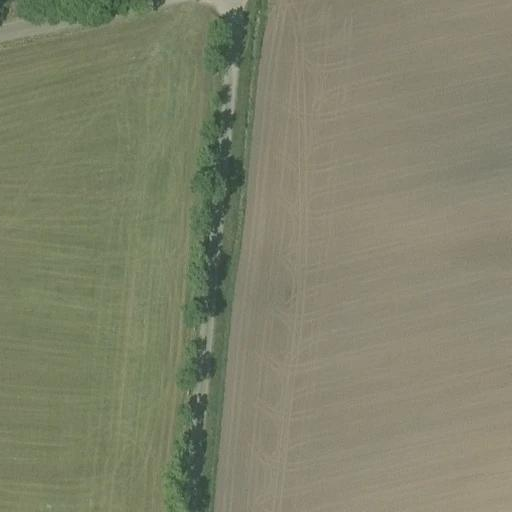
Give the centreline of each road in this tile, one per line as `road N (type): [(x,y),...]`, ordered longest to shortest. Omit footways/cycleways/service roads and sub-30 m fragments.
road 1 (unclassified): [(189,511),(236,0)]
road 2 (unclassified): [(0,34),(154,0)]
